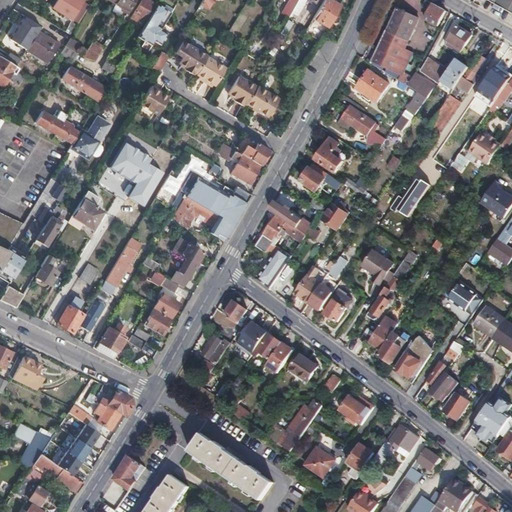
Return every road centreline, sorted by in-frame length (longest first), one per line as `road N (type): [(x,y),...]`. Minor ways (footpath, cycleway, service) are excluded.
road 1 (residential): [(511,494),(221,268)]
road 2 (tertiary): [(366,0),(286,153)]
road 3 (residential): [(150,394),(0,320)]
road 4 (tertiary): [(221,268),(150,394)]
road 5 (tertiary): [(150,394),(74,511)]
road 6 (tertiary): [(286,153),(221,268)]
road 7 (unknown): [(324,85),(209,25)]
